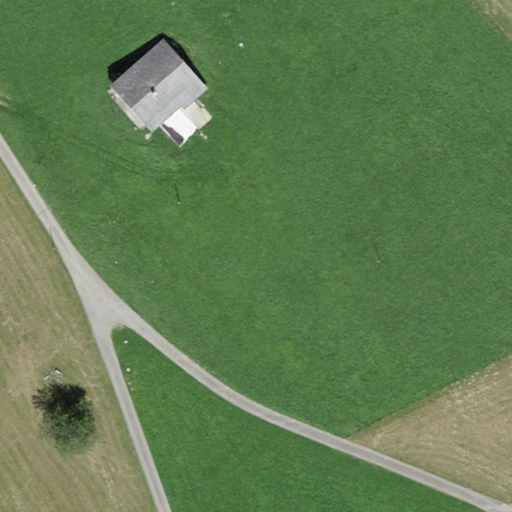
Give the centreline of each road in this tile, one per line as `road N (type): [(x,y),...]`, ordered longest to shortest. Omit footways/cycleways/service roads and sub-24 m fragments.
road 1 (track): [(0,142),(90,291),(171,352),(243,401),(497,511)]
road 2 (track): [(166,511),(90,291)]
